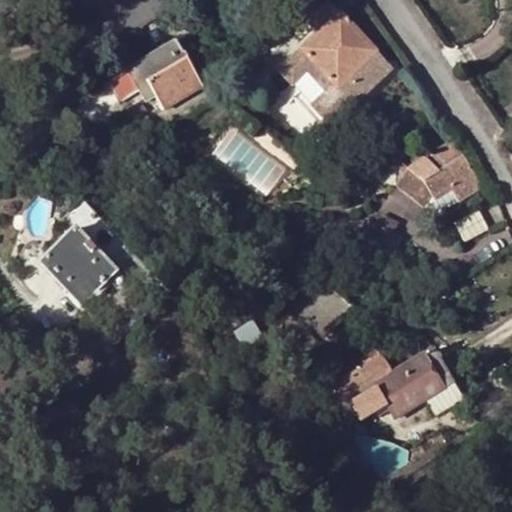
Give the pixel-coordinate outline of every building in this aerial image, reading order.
[(398,70),(332,2),(309,24),(319,35),(304,49),(317,63),(295,84),(336,127),(398,70)] [(174,41),(129,67),(133,73),(112,83),(124,103),(144,93),(149,104),(157,100),(163,108),(200,87),(174,41)] [(317,63),(304,49),(282,69),(295,84),(317,63)] [(398,140),(386,154),(384,153),(378,162),(379,176),(388,184),(394,184),(403,174),(396,167),(399,164),(402,167),(413,152),(398,140)] [(480,185),(454,141),(434,151),(437,156),(427,161),(424,158),(407,169),(406,170),(424,183),(433,200),(450,190),(457,201),(480,185)] [(402,167),(399,164),(396,167),(403,174),(406,170),(402,167)] [(421,207),(433,200),(424,183),(406,170),(403,174),(394,184),(421,207)] [(450,190),(433,200),(440,212),(457,201),(450,190)] [(398,222),(371,209),(365,223),(359,221),(347,248),(380,264),(398,222)] [(115,273),(75,229),(39,263),(80,307),(115,273)] [(332,284),(317,300),(344,324),(358,308),(332,284)] [(317,300),(306,312),(332,338),(344,324),(317,300)] [(440,357),(433,347),(392,372),(382,356),(332,385),(344,404),(375,386),(394,418),(426,399),(433,411),(462,394),(455,382),(449,372),(456,368),(447,353),(440,357)]
